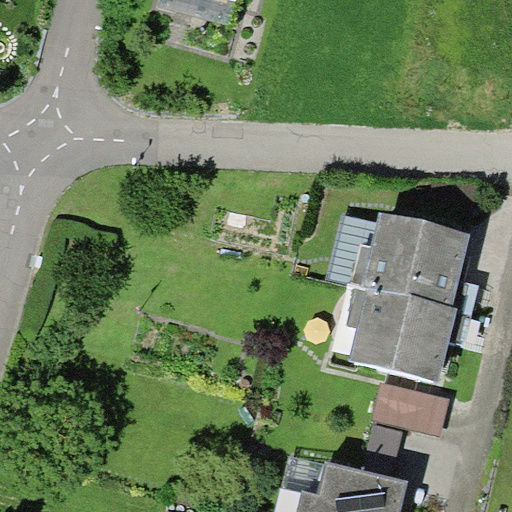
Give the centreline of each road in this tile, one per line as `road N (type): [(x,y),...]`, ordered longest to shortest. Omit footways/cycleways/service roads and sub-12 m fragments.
road 1 (residential): [(40,143),(511,161)]
road 2 (residential): [(40,143),(0,292)]
road 3 (residential): [(79,0),(40,143)]
